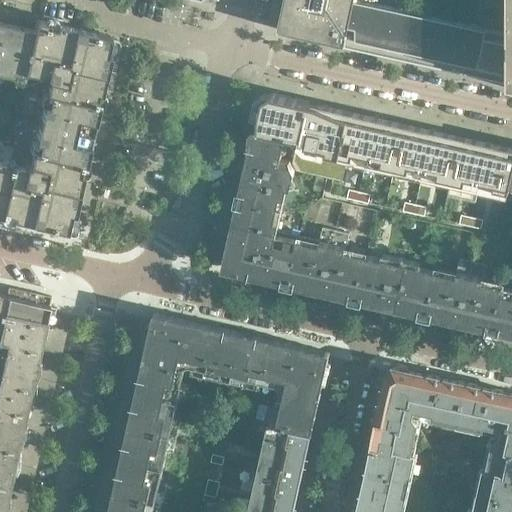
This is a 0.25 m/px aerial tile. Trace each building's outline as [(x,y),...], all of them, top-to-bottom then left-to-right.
[(511,81),(511,0),(284,0),(278,30),(511,81)] [(98,105),(110,55),(106,54),(109,38),(106,37),(107,35),(46,22),(35,19),(33,30),(34,30),(24,73),(25,73),(23,79),(21,88),(42,93),(42,92),(46,93),(98,105)] [(24,73),(34,30),(33,30),(0,22),(0,73),(23,79),(25,73),(24,73)] [(85,164),(98,105),(46,93),(42,92),(42,93),(41,95),(45,96),(33,149),(29,148),(29,151),(28,152),(32,152),(85,164)] [(347,161),(508,197),(511,184),(511,178),(511,146),(493,143),(468,137),(443,131),(418,126),(393,120),(368,114),(342,109),(317,103),(289,97),(271,92),(263,97),(256,128),(281,134),(286,135),(281,157),(290,159),(293,165),(343,177),(347,161)] [(293,165),(290,159),(281,157),(286,135),(281,134),(256,128),(256,129),(256,130),(252,134),(252,140),(254,140),(240,198),(281,208),(286,185),(291,186),(294,169),(293,165)] [(74,214),(85,164),(32,152),(28,152),(29,151),(16,148),(14,160),(15,160),(14,164),(13,164),(1,217),(66,231),(70,213),(74,214)] [(0,216),(1,217),(13,164),(14,164),(15,160),(14,160),(11,159),(11,163),(0,160),(0,216)] [(349,189),(347,198),(358,200),(360,191),(349,189)] [(360,191),(358,200),(369,203),(371,194),(360,191)] [(289,281),(298,238),(276,233),(281,208),(240,198),(225,266),(289,281)] [(405,201),(403,210),(414,213),(416,204),(405,201)] [(416,204),(414,213),(425,216),(427,207),(416,204)] [(461,214),(459,223),(471,226),(473,217),(461,214)] [(473,217),(471,226),(482,228),(484,219),(473,217)] [(356,296),(366,253),(345,249),(349,232),(323,226),(319,243),(298,238),(289,281),(356,296)] [(426,312),(435,269),(420,266),(421,261),(383,252),(382,257),(366,253),(356,296),(426,312)] [(494,327),(503,284),(482,280),(486,263),(460,257),(456,274),(435,269),(426,312),(494,327)] [(511,331),(511,286),(503,284),(494,327),(511,331)] [(37,353),(50,296),(7,286),(5,295),(0,293),(0,340),(1,341),(0,344),(0,360),(37,369),(37,353)] [(205,368),(215,326),(154,312),(138,381),(181,390),(183,381),(181,381),(185,366),(189,364),(205,368)] [(260,380),(269,338),(215,326),(205,368),(221,372),(220,376),(242,381),(243,377),(260,380)] [(312,432),(330,352),(269,338),(260,380),(276,384),(279,387),(271,423),(312,432)] [(35,395),(37,369),(0,360),(0,425),(23,431),(23,425),(35,395)] [(410,401),(417,371),(393,366),(387,369),(376,419),(414,427),(415,421),(412,417),(414,408),(410,401)] [(435,412),(443,377),(417,371),(410,401),(414,408),(435,412)] [(458,420),(466,382),(443,377),(435,412),(434,415),(458,420)] [(166,457),(181,390),(138,381),(123,448),(166,457)] [(481,426),(482,423),(490,387),(466,382),(458,420),(481,426)] [(509,424),(511,410),(511,392),(490,387),(482,423),(503,428),(509,424)] [(511,449),(511,410),(509,424),(503,428),(501,437),(496,439),(495,445),(511,449)] [(233,423),(235,415),(222,412),(220,421),(233,423)] [(408,451),(414,427),(376,419),(371,442),(408,451)] [(306,457),(312,432),(271,423),(269,422),(266,434),(270,435),(267,448),(306,457)] [(19,469),(21,436),(23,431),(0,425),(0,503),(6,505),(6,499),(19,469)] [(229,440),(232,428),(219,425),(217,437),(229,440)] [(406,475),(411,451),(408,451),(371,442),(366,466),(406,475)] [(511,473),(511,449),(495,445),(490,469),(511,473)] [(153,511),(166,457),(123,448),(108,511),(153,511)] [(301,482),(306,457),(267,448),(264,462),(260,461),(258,472),(301,482)] [(222,472),(224,465),(211,462),(210,470),(222,472)] [(400,498),(406,475),(366,466),(360,489),(400,498)] [(511,498),(511,473),(490,469),(487,468),(482,492),(511,498)] [(295,506),(301,482),(258,472),(255,483),(259,484),(256,498),(295,506)] [(218,489),(221,476),(209,473),(206,486),(218,489)] [(397,511),(400,498),(360,489),(355,511),(397,511)] [(511,511),(511,498),(482,492),(477,511),(511,511)] [(293,511),(295,506),(256,498),(253,511),(249,511),(248,511),(293,511)]
